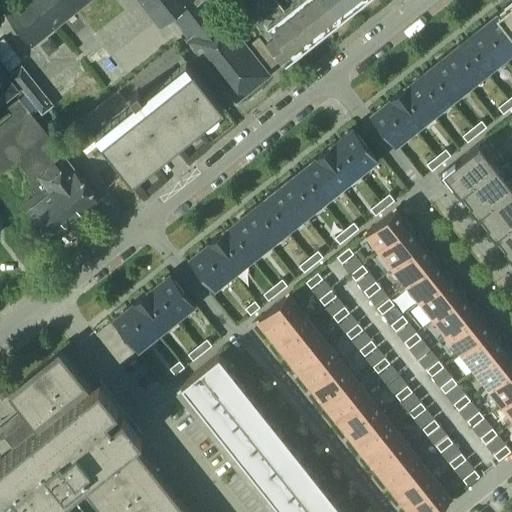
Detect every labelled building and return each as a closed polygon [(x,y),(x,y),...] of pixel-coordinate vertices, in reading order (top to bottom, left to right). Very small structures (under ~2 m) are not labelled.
[(247,45),(211,0),(4,0),(3,2),(32,39),(81,0),(145,0),(161,20),(170,12),(237,97),(268,72),(265,69),(277,59),(259,36),(247,45)] [(296,0),(285,9),(277,0),(237,0),(281,55),(283,54),(286,58),(285,59),(286,60),(361,0),(296,0)] [(511,0),(497,12),(511,30),(511,0)] [(495,13),(479,26),(504,57),(511,50),(511,30),(497,12),(495,13)] [(479,26),(461,40),(486,71),(504,57),(479,26)] [(22,60),(4,37),(0,39),(0,58),(9,70),(22,60)] [(461,40),(443,55),(468,85),(486,71),(461,40)] [(184,56),(175,45),(133,78),(142,89),(184,56)] [(443,55),(425,69),(450,100),(468,85),(443,55)] [(11,74),(41,112),(52,104),(21,65),(11,74)] [(0,102),(17,88),(0,66),(0,102)] [(224,107),(193,68),(101,141),(132,180),(165,153),(224,107)] [(425,69),(408,83),(432,114),(450,100),(425,69)] [(408,83),(390,98),(414,128),(432,114),(408,83)] [(126,101),(118,91),(84,118),(91,128),(126,101)] [(390,98),(372,112),(396,142),(414,128),(390,98)] [(96,195),(20,99),(10,107),(15,114),(0,126),(0,170),(22,154),(23,155),(22,163),(23,165),(21,167),(26,173),(28,172),(30,174),(37,174),(29,180),(39,192),(23,204),(47,235),(96,195)] [(502,113),(511,106),(506,100),(497,107),(502,113)] [(485,127),(480,121),(471,128),(476,134),(485,127)] [(375,159),(350,128),(332,143),(357,173),(375,159)] [(476,134),(471,128),(461,135),(466,142),(476,134)] [(469,149),(443,170),(445,172),(452,181),(462,194),(473,185),(498,165),(504,160),(485,136),(479,141),(469,149)] [(357,173),(332,143),(314,157),(339,187),(357,173)] [(449,155),(444,149),(435,156),(440,163),(449,155)] [(440,163),(435,156),(425,164),(431,170),(440,163)] [(339,187),(314,157),(296,172),(321,202),(339,187)] [(473,185),(462,194),(469,203),(479,215),(490,207),(511,189),(511,182),(498,165),(473,185)] [(321,202),(296,172),(278,186),(303,216),(321,202)] [(303,216),(278,186),(261,200),(286,230),(303,216)] [(511,189),(490,207),(479,215),(486,224),(496,237),(507,228),(511,224),(511,189)] [(394,199),(389,193),(379,200),(385,207),(394,199)] [(286,230),(261,200),(243,214),(268,244),(286,230)] [(385,207),(379,200),(370,208),(375,214),(385,207)] [(365,232),(379,249),(412,223),(406,215),(402,218),(395,208),(365,232)] [(268,244),(243,214),(225,228),(250,258),(268,244)] [(358,227),(353,221),(344,229),(349,235),(358,227)] [(379,249),(392,266),(425,240),(412,223),(379,249)] [(511,224),(507,228),(496,237),(503,246),(511,256),(511,224)] [(250,258),(225,228),(207,243),(232,273),(250,258)] [(349,235),(344,229),(334,236),(339,242),(349,235)] [(392,266),(406,283),(439,257),(425,240),(392,266)] [(232,273),(207,243),(188,257),(213,287),(232,273)] [(348,246),(336,255),(341,261),(353,252),(348,246)] [(323,256),(317,250),(308,257),(313,263),(323,256)] [(313,263),(308,257),(299,265),(304,271),(313,263)] [(439,257),(406,283),(420,300),(453,274),(439,257)] [(362,263),(350,272),(355,278),(367,269),(362,263)] [(317,271),(305,280),(310,286),(322,277),(317,271)] [(193,303),(169,273),(150,288),(175,318),(193,303)] [(420,300),(433,317),(466,291),(453,274),(420,300)] [(287,284),(282,278),(272,285),(277,292),(287,284)] [(375,280),(364,289),(368,295),(380,286),(375,280)] [(277,292),(272,285),(263,293),(268,299),(277,292)] [(175,318),(150,288),(132,302),(157,332),(175,318)] [(331,288),(319,297),(324,303),(336,294),(331,288)] [(433,317),(447,334),(480,308),(466,291),(433,317)] [(302,311),(288,293),(258,318),(271,335),(302,311)] [(389,297),(377,306),(382,312),(394,303),(389,297)] [(260,306),(254,300),(245,307),(250,313),(260,306)] [(157,332),(132,302),(114,317),(138,347),(157,332)] [(345,305),(333,315),(338,321),(350,312),(345,305)] [(447,334),(460,352),(493,325),(480,308),(447,334)] [(316,328),(302,311),(271,335),(285,353),(316,328)] [(402,314),(391,323),(396,329),(407,320),(402,314)] [(358,322),(346,331),(351,337),(363,328),(358,322)] [(460,352),(474,369),(507,342),(493,325),(460,352)] [(298,369),(329,345),(316,328),(285,353),(298,369)] [(416,331),(404,340),(409,347),(421,337),(416,331)] [(211,344),(206,338),(197,346),(202,352),(211,344)] [(372,339),(360,348),(365,355),(377,345),(372,339)] [(474,369),(488,386),(511,366),(511,348),(507,342),(474,369)] [(343,362),(329,345),(298,369),(312,386),(343,362)] [(202,352),(197,346),(187,353),(192,359),(202,352)] [(142,431),(131,417),(100,377),(89,386),(61,350),(60,348),(8,389),(11,393),(11,394),(37,427),(10,448),(1,456),(0,456),(0,493),(14,511),(40,511),(80,481),(105,511),(189,511),(132,439),(142,431)] [(345,511),(219,352),(181,382),(190,393),(194,391),(203,402),(200,405),(209,417),(212,414),(221,426),(218,428),(228,440),(231,438),(240,449),(237,452),(246,464),(249,461),(258,473),(255,475),(265,487),(268,484),(277,496),(274,499),(283,510),(286,508),(289,511),(345,511)] [(385,356),(373,365),(378,371),(390,362),(385,356)] [(438,359),(427,368),(432,375),(443,365),(438,359)] [(184,366),(179,360),(169,367),(174,373),(184,366)] [(325,403),(356,379),(343,362),(312,386),(325,403)] [(511,366),(488,386),(501,403),(511,394),(511,366)] [(452,376),(440,385),(445,392),(457,382),(452,376)] [(370,396),(356,379),(325,403),(339,420),(370,396)] [(407,384),(395,393),(400,399),(412,390),(407,384)] [(466,393),(454,402),(459,409),(470,399),(466,393)] [(511,394),(501,403),(511,416),(511,394)] [(353,437),(383,413),(370,396),(339,420),(353,437)] [(421,401),(409,410),(414,416),(426,407),(421,401)] [(479,410),(467,420),(472,426),(484,416),(479,410)] [(397,430),(383,413),(353,437),(366,454),(397,430)] [(434,418),(423,427),(428,434),(439,424),(434,418)] [(493,427),(481,437),(486,443),(498,433),(493,427)] [(380,472),(410,447),(397,430),(366,454),(380,472)] [(448,435),(436,444),(441,451),(453,441),(448,435)] [(506,444),(495,454),(500,460),(511,451),(506,444)] [(424,464),(410,447),(380,472),(393,489),(424,464)] [(461,452),(450,462),(455,468),(466,458),(461,452)] [(407,506),(437,481),(424,464),(393,489),(407,506)] [(475,469),(463,479),(468,485),(480,475),(475,469)] [(433,511),(451,498),(437,481),(407,506),(411,511),(433,511)]
